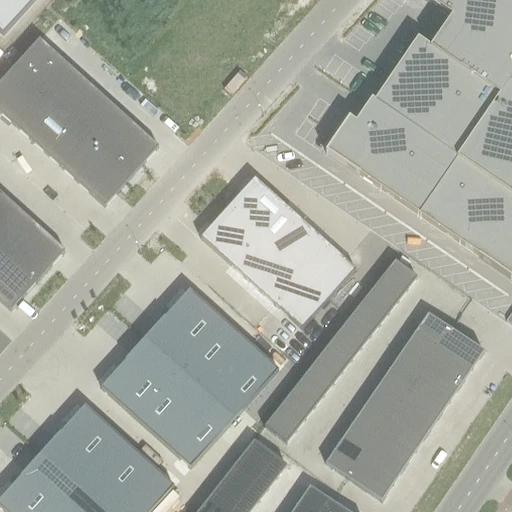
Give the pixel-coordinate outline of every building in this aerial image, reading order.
[(0,0),(0,35),(3,38),(37,0),(0,0)] [(351,130),(328,165),(481,269),(480,270),(511,291),(511,4),(509,0),(418,0),(415,4),(454,30),(433,61),(420,52),(377,114),(374,112),(358,135),(351,130)] [(40,41),(13,71),(43,98),(70,69),(40,41)] [(70,69),(43,98),(58,112),(85,82),(70,69)] [(13,71),(0,85),(0,113),(16,128),(43,98),(13,71)] [(85,82),(58,112),(73,125),(100,95),(85,82)] [(100,95),(73,125),(88,139),(115,109),(100,95)] [(43,98),(16,128),(31,142),(58,112),(43,98)] [(115,109),(88,139),(103,152),(130,122),(115,109)] [(58,112),(31,142),(46,155),(73,125),(58,112)] [(130,122),(103,152),(132,179),(159,149),(130,122)] [(73,125),(46,155),(61,169),(88,139),(73,125)] [(88,139),(61,169),(76,182),(103,152),(88,139)] [(103,152),(76,182),(105,209),(132,179),(103,152)] [(253,181),(199,241),(300,332),(354,273),(253,181)] [(7,198),(0,206),(0,235),(22,212),(7,198)] [(22,212),(0,235),(0,246),(10,255),(37,225),(22,212)] [(37,225),(10,255),(39,282),(66,252),(37,225)] [(0,246),(0,265),(10,255),(0,246)] [(10,255),(0,265),(0,300),(12,312),(39,282),(10,255)] [(395,264),(386,276),(406,292),(416,280),(395,264)] [(386,276),(376,287),(397,304),(406,292),(386,276)] [(376,287),(367,299),(388,316),(397,304),(376,287)] [(190,294),(146,343),(235,423),(279,374),(190,294)] [(367,299),(358,311),(379,327),(388,316),(367,299)] [(358,311),(349,323),(369,339),(379,327),(358,311)] [(429,318),(421,331),(442,345),(451,333),(449,332),(429,318)] [(349,323),(339,335),(360,351),(369,339),(349,323)] [(421,331),(412,343),(434,358),(439,349),(442,345),(421,331)] [(442,345),(439,349),(473,372),(484,356),(451,333),(442,345)] [(339,335),(330,346),(351,363),(360,351),(339,335)] [(146,343),(102,392),(191,472),(235,423),(146,343)] [(412,343),(404,355),(425,370),(428,366),(434,358),(412,343)] [(330,346),(321,358),(342,375),(351,363),(330,346)] [(434,358),(428,366),(461,389),(473,372),(439,349),(434,358)] [(404,355),(395,368),(417,383),(425,370),(404,355)] [(321,358),(312,370),(332,386),(342,375),(321,358)] [(425,370),(417,383),(450,405),(461,389),(428,366),(425,370)] [(395,368),(387,380),(408,395),(417,383),(395,368)] [(312,370),(302,382),(323,398),(332,386),(312,370)] [(387,380),(378,392),(400,407),(405,399),(408,395),(387,380)] [(302,382),(293,394),(314,410),(323,398),(302,382)] [(408,395),(405,399),(439,422),(450,405),(417,383),(408,395)] [(378,392),(370,405),(391,420),(394,415),(400,407),(378,392)] [(293,394),(284,405),(305,422),(314,410),(293,394)] [(400,407),(394,415),(427,438),(439,422),(405,399),(400,407)] [(284,405),(275,417),(295,434),(305,422),(284,405)] [(370,405),(361,417),(381,431),(383,432),(391,420),(370,405)] [(86,410),(42,459),(100,511),(155,511),(175,490),(86,410)] [(391,420),(383,432),(416,455),(427,438),(394,415),(391,420)] [(275,417),(265,429),(286,445),(295,434),(275,417)] [(361,417),(353,430),(374,444),(383,432),(381,431),(361,417)] [(353,430),(344,442),(366,457),(372,449),(374,444),(353,430)] [(374,444),(372,449),(405,471),(416,455),(383,432),(374,444)] [(344,442),(336,454),(357,469),(360,465),(366,457),(344,442)] [(253,445),(243,458),(275,483),(286,470),(274,461),(253,445)] [(366,457),(360,465),(393,488),(405,471),(372,449),(366,457)] [(336,454),(327,467),(347,480),(349,481),(357,469),(336,454)] [(243,458),(234,469),(266,495),(275,483),(243,458)] [(100,511),(42,459),(0,504),(0,510),(2,511),(100,511)] [(357,469),(349,481),(382,504),(393,488),(360,465),(357,469)] [(234,469),(224,481),(257,507),(266,495),(234,469)] [(224,481),(215,493),(239,511),(252,511),(257,507),(224,481)] [(315,482),(306,496),(328,511),(338,498),(315,482)] [(239,511),(215,493),(206,505),(214,511),(239,511)] [(306,496),(297,508),(302,511),(328,511),(306,496)] [(328,511),(358,511),(338,498),(328,511)]
